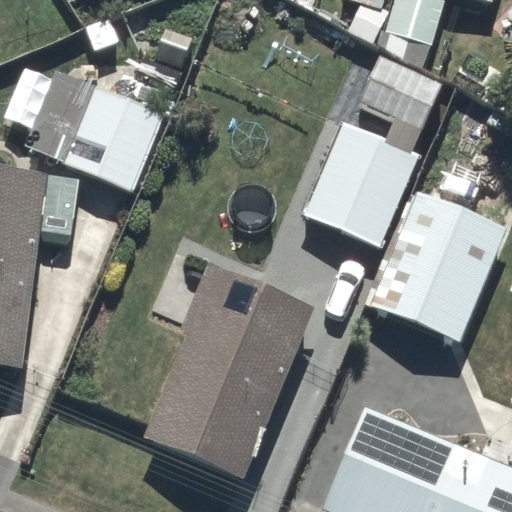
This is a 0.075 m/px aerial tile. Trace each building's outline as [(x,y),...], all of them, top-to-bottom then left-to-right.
[(84,0),(102,12),(110,0),(84,0)] [(490,18),(494,0),(397,0),(386,47),(432,58),(445,7),(490,18)] [(342,131),(300,229),(380,263),(430,148),(422,145),(443,97),(380,70),(357,123),(392,139),(387,151),(342,131)] [(89,99),(58,180),(131,208),(163,127),(89,99)] [(0,384),(23,387),(42,227),(69,231),(73,198),(0,189),(0,384)] [(415,206),(367,320),(455,357),(504,244),(415,206)] [(187,353),(143,454),(240,497),(315,324),(208,277),(177,348),(187,353)] [(511,511),(511,487),(366,423),(326,511),(511,511)]
